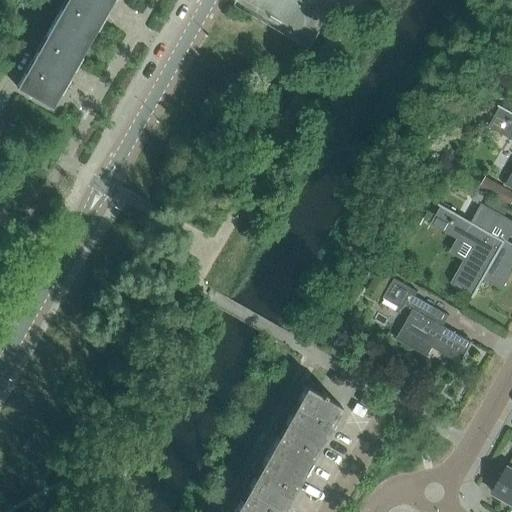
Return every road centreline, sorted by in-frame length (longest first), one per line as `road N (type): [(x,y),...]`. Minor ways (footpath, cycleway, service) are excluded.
road 1 (tertiary): [(0,367),(210,0)]
road 2 (residential): [(432,497),(511,374)]
